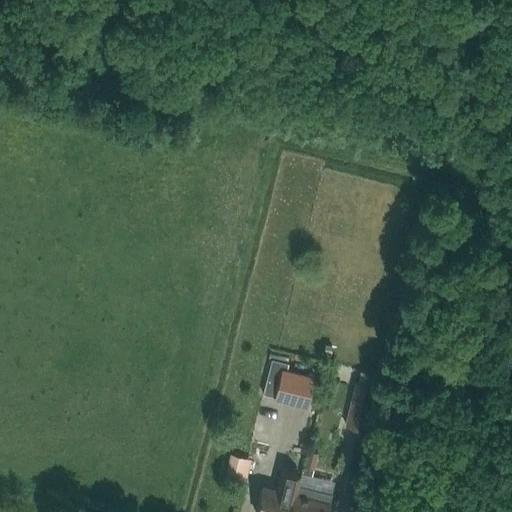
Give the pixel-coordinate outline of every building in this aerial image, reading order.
[(271,359),(262,394),(307,405),(314,378),(286,371),(288,363),(271,359)] [(356,382),(345,425),(365,430),(375,387),(356,382)] [(304,455),(314,418),(269,406),(259,441),(275,445),(274,447),(304,455)] [(225,478),(245,481),(249,458),(230,454),(225,478)] [(290,511),(295,495),(294,495),(299,475),(281,471),(276,490),(261,487),(255,511),(290,511)] [(295,495),(290,511),(327,511),(332,494),(297,485),(295,495)]
